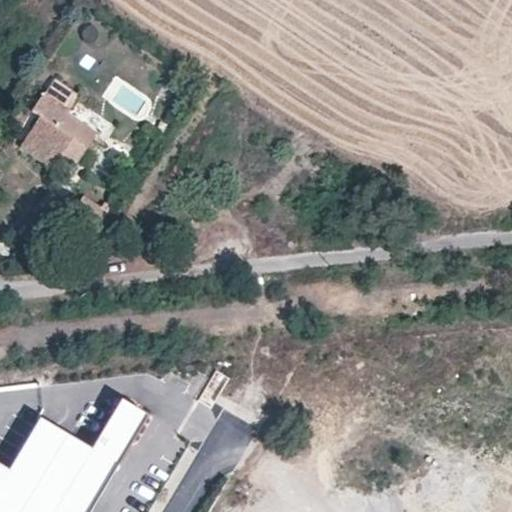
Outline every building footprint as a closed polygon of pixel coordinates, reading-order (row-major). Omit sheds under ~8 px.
[(75,161),(94,132),(50,103),(20,147),(42,163),(53,146),(61,151),(75,161)] [(16,129),(23,117),(16,111),(7,123),(16,129)] [(74,211),(64,204),(53,219),(87,242),(107,212),(84,197),(74,211)] [(211,407),(229,377),(216,370),(198,400),(211,407)] [(0,511),(85,511),(122,450),(148,408),(120,392),(90,441),(39,411),(8,462),(0,457),(0,511)]
